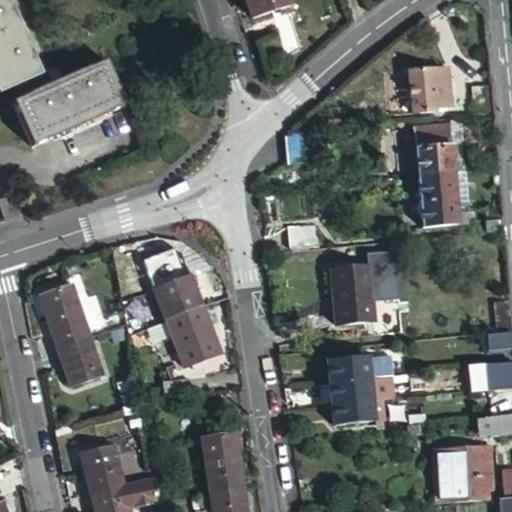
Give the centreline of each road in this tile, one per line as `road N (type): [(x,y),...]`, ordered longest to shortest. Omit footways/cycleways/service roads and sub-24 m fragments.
road 1 (unclassified): [(233,167),(283,511)]
road 2 (residential): [(2,260),(52,511)]
road 3 (unclassified): [(233,167),(292,99),(419,0)]
road 4 (unclassified): [(2,260),(233,167)]
road 5 (unclassified): [(213,0),(239,84),(233,167)]
